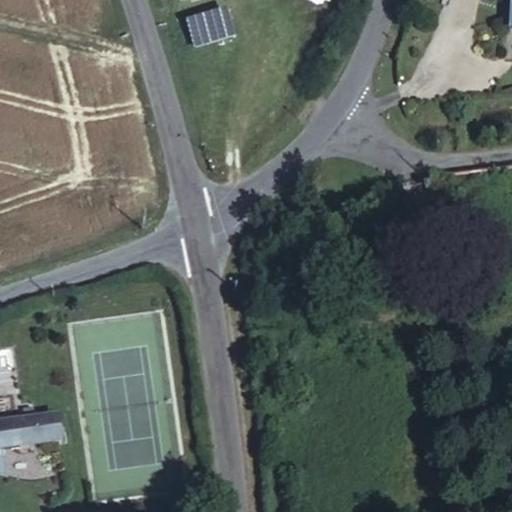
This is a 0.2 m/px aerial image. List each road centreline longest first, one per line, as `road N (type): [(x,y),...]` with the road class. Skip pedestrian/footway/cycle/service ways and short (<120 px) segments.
road 1 (tertiary): [(234,511),(197,229)]
road 2 (tertiary): [(139,0),(197,229)]
road 3 (residential): [(0,295),(197,229)]
road 4 (residential): [(335,106),(400,157),(511,150)]
road 5 (residential): [(335,106),(279,173),(197,229)]
